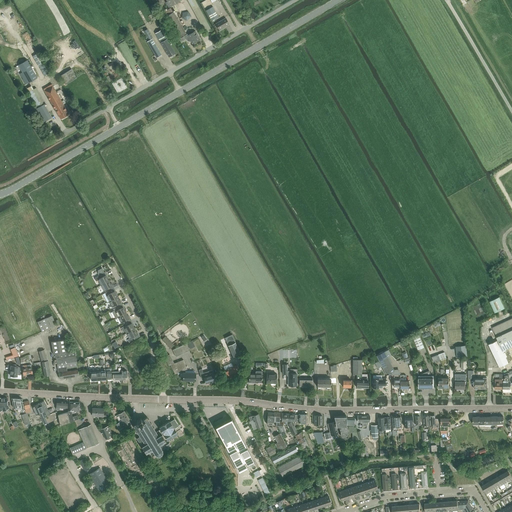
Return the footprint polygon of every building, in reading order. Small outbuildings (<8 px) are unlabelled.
[(188,0),(205,32),(211,28),(195,0),(188,0)] [(212,20),(219,16),(213,6),(206,10),(212,20)] [(177,38),(186,33),(173,12),(171,7),(161,13),(164,18),(164,17),(177,38)] [(224,27),(229,24),(226,18),(216,23),(220,30),(224,27)] [(149,39),(152,37),(147,29),(144,31),(149,39)] [(167,39),(162,29),(155,33),(160,42),(167,39)] [(192,43),(200,39),(194,30),(187,35),(187,33),(184,35),(187,41),(191,41),(192,43)] [(156,57),(161,54),(152,38),(147,41),(156,57)] [(167,39),(160,42),(169,57),(175,53),(167,39)] [(38,52),(33,55),(44,75),(50,72),(44,63),(38,52)] [(29,83),(28,82),(37,78),(27,60),(19,65),(26,77),(23,79),(26,85),(29,83)] [(72,68),(60,75),(66,84),(77,78),(72,68)] [(52,84),(43,89),(61,119),(69,114),(52,84)] [(32,85),(27,88),(29,91),(38,107),(36,108),(43,121),(45,120),(47,119),(52,117),(44,104),(45,103),(36,87),(34,89),(32,85)] [(97,279),(100,285),(109,280),(106,275),(107,275),(105,272),(104,272),(102,268),(98,270),(98,272),(98,274),(99,275),(95,277),(95,279),(96,280),(97,279)] [(108,291),(114,288),(113,285),(112,286),(109,280),(100,285),(103,290),(107,288),(108,291)] [(108,291),(105,293),(109,301),(117,296),(115,291),(114,288),(108,291)] [(115,308),(123,304),(121,301),(120,302),(117,296),(109,301),(113,308),(117,306),(117,307),(115,308)] [(499,297),(489,301),(495,313),(505,308),(499,297)] [(115,318),(118,317),(126,312),(123,307),(124,307),(123,304),(115,308),(113,309),(114,311),(112,312),(115,318)] [(124,324),(131,320),(130,317),(129,318),(126,312),(118,317),(121,322),(123,321),(124,324)] [(52,315),(37,322),(42,332),(56,325),(52,315)] [(498,340),(489,344),(499,367),(509,362),(506,356),(507,356),(505,352),(504,353),(504,352),(508,348),(511,346),(511,318),(492,327),(497,337),(498,340)] [(133,323),(131,320),(124,324),(126,323),(127,325),(126,326),(125,325),(121,327),(123,332),(125,330),(126,333),(135,328),(132,323),(133,323)] [(129,342),(140,336),(138,333),(138,334),(135,328),(126,333),(129,338),(128,339),(129,342)] [(425,347),(419,333),(412,336),(418,350),(425,347)] [(232,334),(225,338),(234,357),(241,354),(232,334)] [(170,348),(174,345),(165,336),(162,339),(170,348)] [(67,368),(78,366),(75,350),(67,352),(65,339),(51,341),(54,354),(55,354),(58,373),(59,373),(60,378),(79,375),(78,369),(67,371),(67,368)] [(176,357),(190,350),(186,343),(173,349),(176,357)] [(466,345),(458,346),(459,357),(466,356),(467,356),(466,345)] [(169,365),(170,364),(174,363),(169,354),(168,355),(165,349),(162,351),(169,365)] [(388,349),(376,355),(379,361),(387,356),(391,354),(388,349)] [(42,362),(44,377),(51,375),(48,360),(47,361),(44,350),(39,351),(42,362)] [(387,356),(379,361),(386,374),(388,373),(389,375),(394,375),(400,375),(399,369),(394,370),(387,356)] [(183,359),(174,363),(170,364),(175,374),(187,369),(183,359)] [(364,381),(362,381),(362,360),(353,360),(353,375),(357,375),(356,387),(369,388),(369,381),(368,381),(368,378),(364,378),(364,381)] [(236,364),(233,366),(231,363),(224,366),(225,370),(229,379),(241,373),(236,364)] [(31,364),(23,366),(23,368),(24,375),(33,373),(31,364)] [(11,366),(10,376),(17,376),(17,374),(20,375),(20,367),(18,367),(11,366)] [(202,369),(199,370),(201,378),(204,377),(206,383),(210,382),(212,382),(212,381),(216,380),(213,370),(209,371),(203,372),(202,369)] [(181,372),(181,376),(183,376),(183,380),(189,380),(190,373),(190,371),(185,370),(185,373),(183,373),(181,372)] [(434,375),(432,375),(430,370),(420,374),(421,376),(419,376),(419,388),(434,388),(434,375)] [(119,371),(111,372),(111,374),(113,374),(113,380),(121,380),(121,374),(121,371),(119,371)] [(289,371),(287,371),(287,374),(287,375),(289,375),(289,385),(297,385),(297,374),(289,374),(289,371)] [(266,374),(266,384),(276,384),(277,374),(266,374)] [(454,382),(454,384),(455,384),(455,389),(456,389),(459,389),(465,389),(466,382),(466,374),(461,374),(461,378),(456,378),(456,381),(456,382),(454,382)] [(373,375),(373,388),(374,388),(374,389),(377,389),(377,388),(382,388),(382,385),(386,385),(387,385),(388,384),(388,383),(388,382),(388,381),(387,381),(386,380),(386,378),(382,378),(382,375),(373,375)] [(406,375),(400,375),(400,377),(400,378),(400,386),(400,387),(400,388),(409,388),(409,381),(406,381),(406,375)] [(487,389),(487,377),(483,377),(483,379),(474,379),(474,388),(487,389)] [(7,404),(7,398),(1,398),(1,406),(3,411),(4,412),(9,410),(9,408),(7,404)] [(31,412),(29,401),(22,402),(22,398),(12,398),(14,408),(18,408),(17,411),(20,411),(20,410),(23,410),(23,409),(24,409),(23,406),(25,406),(26,413),(27,413),(31,412)] [(39,413),(44,424),(56,419),(53,412),(50,414),(44,401),(32,406),(36,414),(39,413)] [(67,408),(68,401),(56,401),(56,409),(63,410),(63,407),(67,408)] [(68,410),(68,412),(72,412),(75,412),(75,410),(79,411),(79,402),(69,401),(69,410),(68,410)] [(103,416),(103,408),(92,407),(92,415),(103,416)] [(124,411),(118,414),(122,421),(121,421),(120,421),(116,423),(119,429),(130,422),(124,411)] [(74,420),(72,412),(68,412),(58,415),(60,425),(74,420)] [(280,413),(274,412),(273,421),(276,421),(276,426),(279,426),(280,433),(281,435),(286,433),(283,426),(283,421),(279,421),(280,413)] [(27,413),(26,413),(22,415),(25,424),(31,423),(27,413)] [(288,413),(288,417),(288,420),(289,421),(288,423),(292,421),(294,421),(299,421),(299,414),(294,414),(288,413)] [(257,428),(262,426),(258,414),(253,415),(257,428)] [(299,421),(299,423),(304,423),(307,423),(307,414),(299,414),(299,421)] [(322,415),(314,415),(314,424),(317,424),(317,427),(322,427),(322,415)] [(346,425),(346,417),(346,415),(334,415),(337,426),(339,425),(342,437),(347,436),(347,432),(352,432),(353,440),(359,440),(355,426),(348,426),(346,426),(346,425)] [(370,421),(370,416),(357,415),(357,421),(362,421),(362,425),(366,425),(366,424),(367,424),(367,421),(370,421)] [(434,415),(429,415),(429,416),(430,430),(437,430),(437,427),(439,427),(438,422),(437,418),(435,418),(434,415),(435,415),(434,415)] [(133,424),(133,425),(134,427),(134,428),(135,428),(137,431),(136,432),(137,432),(138,432),(139,434),(140,436),(139,436),(137,438),(142,446),(141,446),(141,447),(142,447),(146,452),(145,453),(146,453),(146,454),(147,453),(149,452),(151,455),(151,456),(152,455),(152,456),(153,456),(152,455),(154,454),(155,453),(157,455),(156,455),(157,456),(157,455),(159,455),(159,456),(160,456),(160,455),(161,454),(162,454),(161,453),(162,452),(163,452),(163,451),(162,451),(162,449),(163,449),(165,447),(166,449),(171,446),(170,445),(171,445),(170,444),(167,440),(168,440),(167,439),(175,434),(177,433),(178,434),(179,436),(181,434),(183,433),(180,429),(180,428),(179,425),(178,426),(174,419),(170,421),(170,420),(166,423),(166,422),(165,423),(163,424),(163,425),(160,427),(159,426),(159,427),(160,427),(161,429),(156,432),(154,428),(154,427),(153,428),(151,424),(152,423),(151,423),(148,419),(149,419),(149,418),(148,419),(147,417),(147,416),(146,417),(142,420),(141,419),(142,418),(141,418),(140,417),(140,418),(137,420),(137,419),(136,420),(137,420),(136,421),(137,422),(137,421),(138,422),(137,422),(137,423),(134,425),(133,424)] [(400,416),(392,417),(392,427),(392,430),(396,430),(398,430),(397,427),(401,427),(400,416)] [(412,427),(412,416),(404,416),(404,426),(406,426),(406,427),(412,427)] [(473,416),(473,418),(473,421),(473,423),(485,423),(488,423),(491,423),(497,423),(497,426),(499,426),(503,426),(503,423),(504,423),(503,416),(491,416),(485,416),(473,416)] [(254,462),(240,435),(231,418),(215,427),(216,429),(217,431),(219,434),(220,437),(222,439),(237,467),(245,463),(247,466),(254,462)] [(447,424),(450,424),(450,418),(440,418),(440,430),(448,430),(447,424)] [(287,423),(293,435),(297,433),(292,421),(287,423)] [(327,433),(324,433),(325,439),(328,439),(332,438),(331,435),(338,433),(335,422),(328,424),(330,432),(327,433)] [(91,424),(78,430),(84,442),(70,447),(73,454),(99,443),(91,424)] [(109,426),(99,430),(101,433),(103,432),(106,440),(113,436),(109,426)] [(311,439),(315,438),(311,428),(307,429),(311,439)] [(302,448),(308,445),(301,432),(295,435),(296,437),(294,439),(297,445),(300,443),(302,448)] [(280,433),(274,436),(277,442),(275,443),(279,450),(287,446),(281,435),(280,433)] [(273,445),(266,449),(270,456),(277,452),(273,445)] [(295,446),(271,458),(274,463),(298,451),(295,446)] [(283,476),(305,464),(300,456),(278,467),(283,476)] [(85,471),(89,469),(83,458),(79,461),(85,471)] [(99,468),(88,474),(95,485),(106,479),(99,468)] [(307,469),(288,477),(289,481),(309,473),(307,469)] [(504,473),(500,475),(502,479),(504,483),(505,483),(508,481),(506,477),(504,473)] [(383,490),(388,489),(387,483),(390,483),(390,477),(387,478),(387,475),(381,475),(383,490)] [(500,475),(495,478),(497,482),(500,486),(504,483),(502,479),(500,475)] [(262,478),(258,480),(265,494),(266,495),(270,492),(262,478)] [(495,478),(491,481),(493,485),(495,488),(500,486),(497,482),(495,478)] [(106,479),(95,485),(99,492),(110,485),(106,479)] [(377,493),(379,493),(378,489),(375,480),(370,482),(373,491),(376,489),(377,493)] [(491,481),(486,483),(491,491),(495,488),(493,485),(491,481)] [(369,492),(373,491),(370,482),(364,483),(369,496),(371,495),(369,492)] [(367,497),(369,496),(364,483),(359,485),(362,494),(366,493),(367,497)] [(486,483),(482,486),(486,494),(491,491),(486,483)] [(359,495),(362,494),(359,485),(354,487),(358,499),(360,499),(359,495)] [(357,500),(358,499),(354,487),(349,488),(352,497),(355,496),(357,500)] [(349,498),(352,497),(349,488),(344,490),(348,503),(350,502),(349,498)] [(346,503),(348,503),(344,490),(339,492),(342,501),(345,500),(346,503)] [(323,497),(323,498),(325,503),(327,508),(329,508),(328,505),(331,504),(329,496),(323,497)] [(323,498),(318,499),(320,503),(321,507),(324,506),(325,509),(327,508),(325,503),(323,498)] [(313,501),(315,506),(317,511),(319,511),(318,508),(321,507),(320,503),(318,499),(313,501)] [(308,502),(308,503),(309,507),(310,511),(311,510),(314,509),(314,511),(315,511),(317,511),(315,506),(313,501),(308,502)] [(463,511),(468,501),(458,501),(457,501),(458,511),(463,511)] [(463,511),(470,511),(475,509),(474,509),(474,510),(468,501),(463,511)]
